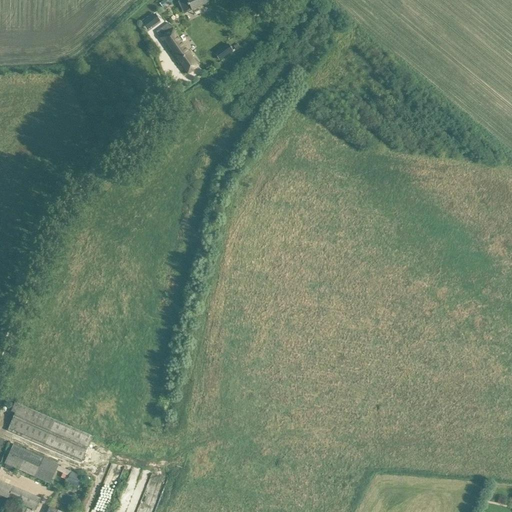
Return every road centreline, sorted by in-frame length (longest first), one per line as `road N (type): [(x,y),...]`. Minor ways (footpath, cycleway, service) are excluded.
road 1 (track): [(352,30),(231,193),(167,461),(112,456),(88,468),(0,430)]
road 2 (track): [(0,356),(66,194),(140,132),(176,65)]
